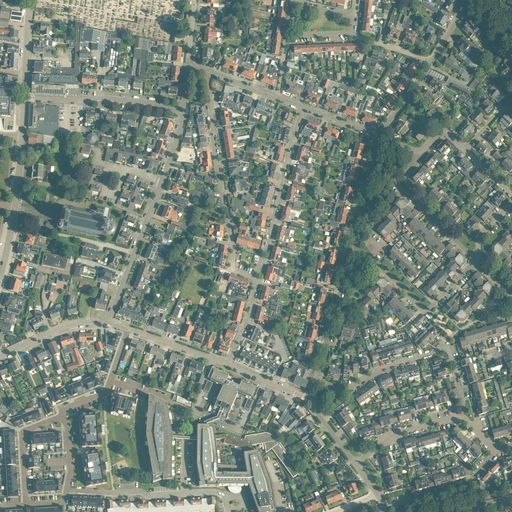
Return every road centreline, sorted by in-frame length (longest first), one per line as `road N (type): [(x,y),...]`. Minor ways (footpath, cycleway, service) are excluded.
road 1 (residential): [(257,278),(231,269),(202,70)]
road 2 (residential): [(462,419),(464,402),(443,348),(348,389),(317,383)]
road 3 (residential): [(304,108),(257,278)]
road 4 (residential): [(24,98),(100,97),(182,110)]
road 5 (residential): [(108,323),(161,181)]
road 6 (residential): [(351,33),(288,30),(295,5),(353,16)]
road 7 (residential): [(480,251),(467,250),(399,187),(418,152)]
road 8 (residential): [(480,263),(431,313),(384,263)]
road 9 (residential): [(383,508),(460,486),(496,451)]
